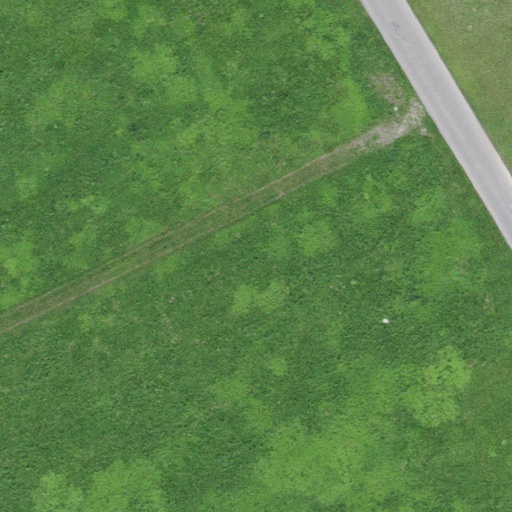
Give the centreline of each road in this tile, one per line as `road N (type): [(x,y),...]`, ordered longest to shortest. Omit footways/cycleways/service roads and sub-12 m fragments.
road 1 (track): [(0,336),(452,104)]
road 2 (unclassified): [(387,0),(511,202)]
